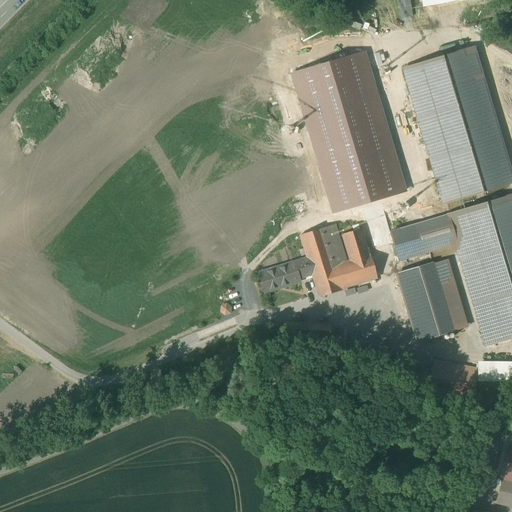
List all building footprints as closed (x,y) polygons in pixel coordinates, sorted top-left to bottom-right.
[(411,26),(414,0),(401,0),(398,24),(411,26)] [(357,30),(359,26),(347,21),(345,26),(357,30)] [(511,170),(475,49),(400,72),(440,205),(511,183),(511,170)] [(401,255),(452,239),(486,341),(511,332),(511,189),(511,188),(451,208),(451,207),(392,226),(401,255)] [(396,204),(400,220),(412,217),(408,201),(396,204)] [(320,221),(297,228),(317,290),(340,283),(380,270),(373,250),(370,251),(361,219),(339,226),(348,258),(333,263),(320,221)] [(309,276),(302,254),(257,267),(263,289),(309,276)] [(456,324),(436,258),(399,269),(418,336),(456,324)] [(478,364),(432,354),(429,371),(475,381),(478,364)] [(40,406),(45,415),(75,401),(70,391),(40,406)] [(511,475),(503,474),(497,499),(511,502),(511,475)]
